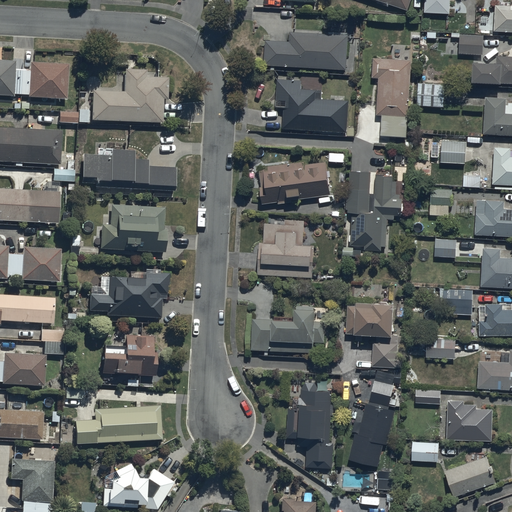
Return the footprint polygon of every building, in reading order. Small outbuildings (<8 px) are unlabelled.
[(384,0),(408,8),(410,0),(384,0)] [(450,11),(450,0),(424,0),(425,10),(450,11)] [(511,2),(494,2),(493,29),(511,29),(511,2)] [(289,39),(265,37),(264,64),(346,67),(348,32),(290,30),(289,39)] [(482,53),(483,32),(452,31),(452,35),(460,36),(459,52),(482,53)] [(511,82),(511,54),(495,53),(495,58),(473,57),(472,78),(496,79),(496,82),(511,82)] [(382,114),(381,133),(406,135),(411,58),(372,56),(371,76),(379,76),(376,113),(382,114)] [(0,57),(0,92),(14,94),(14,92),(27,93),(27,95),(66,97),(68,62),(30,60),(29,68),(22,68),(23,59),(0,57)] [(93,90),(91,120),(166,124),(169,75),(126,72),(125,92),(93,90)] [(301,77),(277,76),(275,105),(283,105),(282,126),(346,129),(346,134),(354,134),(354,126),(348,126),(349,99),(345,98),(345,96),(331,95),(331,98),(321,97),(322,89),(301,88),(301,77)] [(418,80),(417,104),(444,105),(445,82),(418,80)] [(486,95),(484,131),(511,132),(511,110),(505,110),(505,96),(486,95)] [(77,110),(77,121),(88,121),(88,105),(77,105),(77,110)] [(77,121),(77,110),(59,110),(59,121),(77,121)] [(0,127),(0,161),(60,165),(62,131),(0,127)] [(464,162),(466,141),(441,139),(439,160),(464,162)] [(95,181),(95,185),(176,189),(177,164),(147,163),(147,157),(133,157),(134,148),(111,147),(111,153),(84,151),(85,142),(76,141),(75,156),(81,156),(80,180),(95,181)] [(511,151),(492,151),(491,184),(511,184),(511,151)] [(330,190),(326,159),(304,162),(303,159),(259,165),(261,184),(260,185),(262,202),(278,200),(278,202),(292,201),(292,197),(331,192),(331,190),(330,190)] [(73,167),(53,167),(52,180),(73,180),(73,167)] [(394,178),(394,173),(375,172),(375,182),(369,182),(370,171),(350,170),(347,207),(350,207),(349,209),(354,209),(351,243),(365,244),(365,247),(380,248),(381,243),(386,244),(387,216),(394,217),(394,214),(401,214),(401,208),(403,209),(404,200),(402,200),(402,196),(400,196),(400,192),(396,192),(397,178),(394,178)] [(479,174),(462,174),(462,185),(479,185),(479,174)] [(452,204),(452,187),(432,186),(431,205),(434,205),(433,213),(449,213),(449,204),(452,204)] [(0,188),(0,221),(58,224),(59,191),(0,188)] [(474,234),(511,236),(511,204),(476,202),(474,234)] [(100,249),(165,253),(169,208),(103,203),(100,249)] [(262,240),(259,239),(258,272),(312,274),(313,261),(311,261),(312,240),(303,240),(304,218),(285,217),(285,221),(265,220),(264,237),(263,237),(262,240)] [(456,237),(435,236),(435,255),(456,255),(456,237)] [(59,279),(59,246),(21,245),(21,252),(7,252),(7,243),(0,243),(0,276),(6,277),(6,276),(21,276),(21,279),(59,279)] [(480,287),(511,288),(511,250),(483,249),(480,287)] [(168,293),(168,271),(144,271),(144,275),(100,274),(100,285),(89,285),(89,309),(106,309),(106,314),(161,315),(162,293),(168,293)] [(471,313),(472,287),(440,287),(440,303),(443,303),(442,312),(471,313)] [(0,324),(54,328),(56,299),(0,296),(0,324)] [(392,332),(393,299),(356,298),(355,303),(347,303),(346,331),(356,331),(356,338),(362,339),(362,330),(377,331),(377,339),(373,339),(372,365),(402,366),(403,334),(398,334),(398,332),(392,332)] [(511,333),(511,307),(501,308),(501,302),(478,303),(479,334),(511,333)] [(252,320),(251,353),(314,354),(315,306),(293,305),(292,321),(252,320)] [(66,329),(40,327),(39,339),(43,339),(43,350),(65,351),(66,329)] [(156,378),(160,337),(128,334),(127,345),(104,343),(101,372),(156,378)] [(454,356),(455,337),(426,336),(426,356),(454,356)] [(45,352),(3,350),(3,359),(0,359),(0,379),(2,379),(2,381),(43,383),(45,352)] [(478,362),(477,388),(511,389),(511,350),(510,351),(509,363),(478,362)] [(349,462),(377,468),(396,387),(369,380),(349,462)] [(306,470),(331,471),(334,388),(294,387),(292,444),(306,444),(306,470)] [(440,402),(440,388),(415,388),(415,401),(440,402)] [(446,441),(491,442),(492,401),(447,400),(446,441)] [(77,411),(78,443),(163,439),(161,407),(77,411)] [(0,435),(42,437),(43,410),(0,408),(0,435)] [(437,459),(438,440),(427,440),(427,438),(417,438),(417,440),(411,439),(411,459),(437,459)] [(444,473),(453,498),(495,483),(486,457),(444,473)] [(52,511),(56,462),(12,459),(12,478),(22,478),(19,511),(52,511)] [(106,482),(103,506),(159,509),(176,482),(155,468),(134,467),(106,482)] [(315,511),(316,499),(281,497),(280,511),(315,511)]
